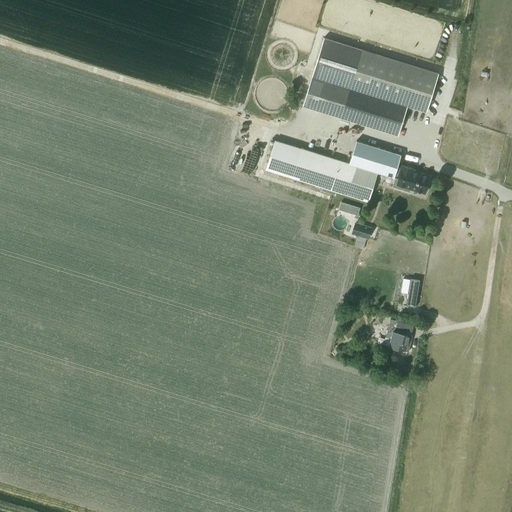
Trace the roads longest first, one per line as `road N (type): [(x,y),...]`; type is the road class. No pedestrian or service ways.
road 1 (track): [(0,41),(268,125),(345,129),(427,159)]
road 2 (track): [(450,511),(481,320)]
road 3 (track): [(481,320),(502,191)]
